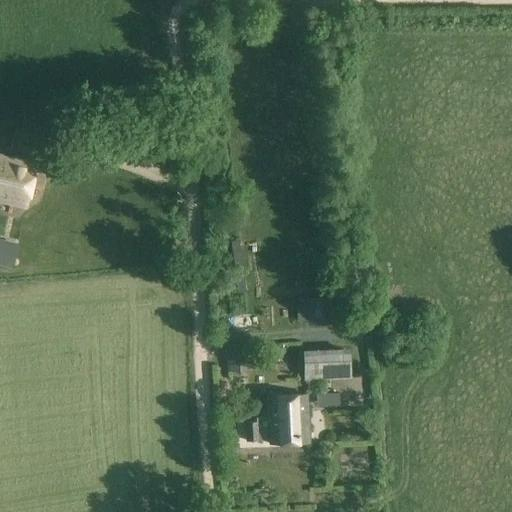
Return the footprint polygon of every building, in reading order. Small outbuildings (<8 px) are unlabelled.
[(0,157),(0,200),(26,207),(36,166),(0,157)] [(0,239),(0,264),(11,267),(17,244),(0,239)] [(332,298),(309,299),(310,326),(333,324),(332,298)] [(349,348),(303,350),(304,381),(351,378),(349,348)] [(230,352),(231,379),(249,378),(248,351),(230,352)] [(332,399),(349,398),(348,381),(332,382),(332,399)] [(246,441),(269,440),(269,443),(310,442),(308,395),(267,396),(268,417),(256,417),(256,421),(246,422),(246,441)]
